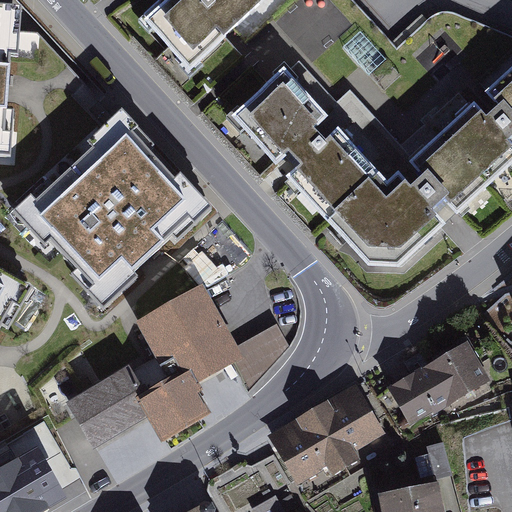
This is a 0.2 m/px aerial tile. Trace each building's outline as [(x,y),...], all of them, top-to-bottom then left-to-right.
[(0,0),(0,147),(11,148),(15,102),(8,102),(12,56),(19,56),(22,0),(0,0)] [(154,0),(143,11),(191,64),(261,0),(154,0)] [(284,56),(231,108),(277,159),(292,146),(301,156),(286,170),(369,259),(399,260),(448,217),(434,199),(442,193),(458,209),(511,158),(511,134),(510,131),(511,129),(511,57),(485,83),(496,95),(487,104),(475,92),(410,154),(420,164),(412,174),(399,160),(389,171),(339,117),(326,128),(317,118),(329,107),(284,56)] [(195,213),(214,195),(179,159),(174,164),(132,120),(137,116),(121,99),(86,132),(91,137),(36,189),(31,184),(12,201),(44,234),(50,228),(94,274),(86,281),(103,299),(138,265),(133,260),(189,207),(195,213)] [(22,300),(35,277),(0,256),(0,320),(14,295),(22,300)] [(204,277),(136,315),(161,359),(174,352),(183,368),(191,363),(199,378),(245,352),(204,277)] [(466,337),(387,382),(412,424),(490,379),(466,337)] [(128,362),(67,398),(94,445),(148,414),(162,438),(213,409),(200,387),(202,382),(199,378),(191,363),(183,368),(174,352),(161,359),(135,375),(128,362)] [(357,382),(268,433),(298,484),(329,466),(333,473),(361,456),(357,450),(387,433),(357,382)] [(38,438),(0,460),(0,511),(34,511),(69,492),(38,438)] [(444,441),(427,445),(435,477),(440,476),(452,473),(444,441)] [(211,479),(209,487),(222,511),(285,511),(280,502),(292,496),(270,454),(254,463),(243,461),(211,479)] [(435,477),(380,487),(384,511),(447,511),(440,476),(435,477)] [(204,495),(173,511),(218,511),(216,507),(216,502),(212,495),(204,495)]
